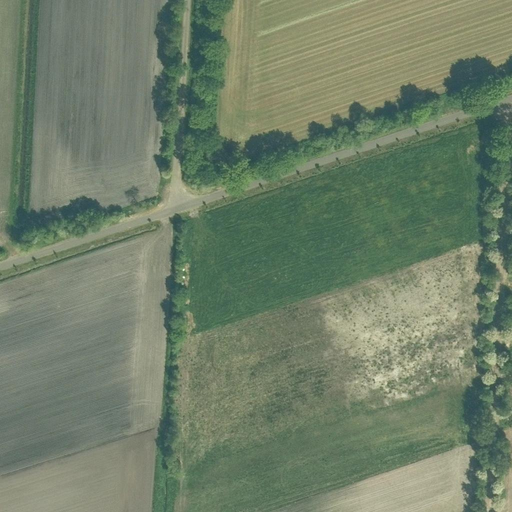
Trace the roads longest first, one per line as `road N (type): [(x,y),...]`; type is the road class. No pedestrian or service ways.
road 1 (unclassified): [(511,97),(0,267)]
road 2 (track): [(507,99),(486,511)]
road 3 (track): [(176,207),(187,0)]
